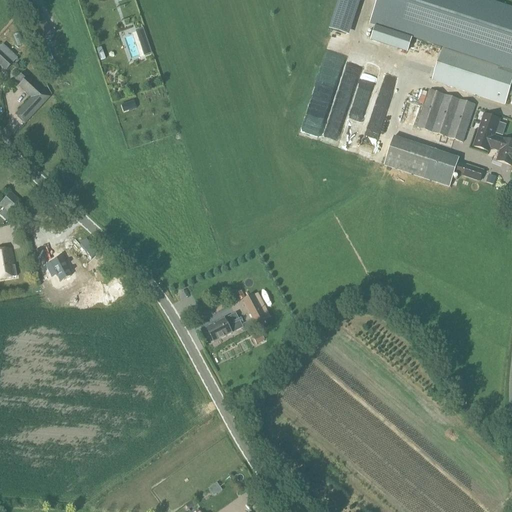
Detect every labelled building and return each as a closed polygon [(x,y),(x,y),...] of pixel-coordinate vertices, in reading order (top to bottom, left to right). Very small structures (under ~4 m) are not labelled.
[(511,71),(511,9),(482,0),(378,0),(371,23),(500,66),(499,67),(511,71)] [(52,37),(43,16),(30,21),(38,42),(52,37)] [(412,39),(375,27),(371,42),(407,53),(412,39)] [(152,54),(144,29),(136,32),(145,56),(152,54)] [(0,67),(6,73),(13,64),(17,58),(4,47),(0,49),(0,67)] [(418,48),(402,63),(414,76),(430,61),(418,48)] [(511,71),(499,67),(442,49),(432,81),(489,100),(490,96),(496,98),(495,102),(505,105),(511,84),(511,71)] [(49,50),(39,52),(45,79),(54,77),(49,50)] [(40,68),(37,62),(31,64),(34,70),(40,68)] [(26,125),(50,98),(27,77),(18,88),(30,99),(15,116),(26,125)] [(463,144),(476,106),(429,91),(416,129),(463,144)] [(121,106),(123,113),(136,109),(133,102),(121,106)] [(511,166),(511,163),(511,142),(495,137),(501,120),(484,114),(472,148),(490,153),(491,149),(500,153),(497,162),(511,166)] [(424,180),(434,151),(393,138),(384,166),(424,180)] [(434,151),(424,180),(452,188),(456,174),(460,163),(461,160),(434,151)] [(480,182),(484,171),(460,163),(456,174),(480,182)] [(0,204),(0,206),(14,219),(26,207),(11,193),(0,204)] [(55,233),(37,243),(30,246),(41,268),(48,265),(56,280),(80,267),(64,240),(61,242),(55,233)] [(98,254),(86,240),(79,245),(92,259),(98,254)] [(0,279),(16,277),(11,250),(0,251),(0,279)] [(257,294),(254,296),(254,295),(246,299),(243,292),(237,294),(240,301),(243,300),(256,327),(268,321),(267,320),(271,318),(257,294)] [(214,344),(232,335),(244,329),(236,314),(225,320),(206,329),(214,344)] [(256,345),(265,341),(261,334),(253,339),(256,345)] [(240,482),(245,489),(250,485),(246,478),(240,482)]
